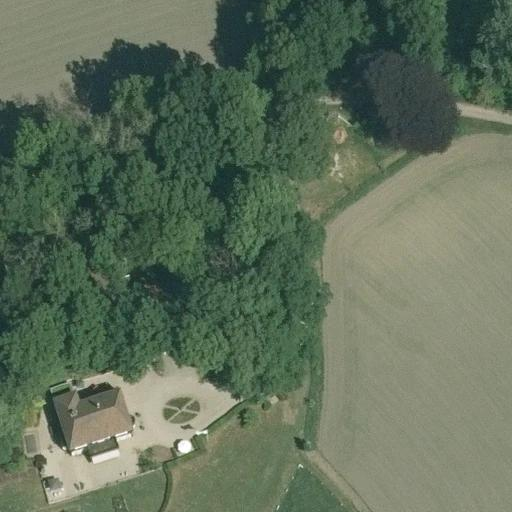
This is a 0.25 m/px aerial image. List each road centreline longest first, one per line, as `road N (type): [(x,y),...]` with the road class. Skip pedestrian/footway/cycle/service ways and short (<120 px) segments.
road 1 (track): [(511,120),(445,106),(291,97),(184,114),(0,175)]
road 2 (track): [(241,104),(291,197),(308,335),(260,381),(226,398),(177,396),(149,412),(161,433),(188,431)]
